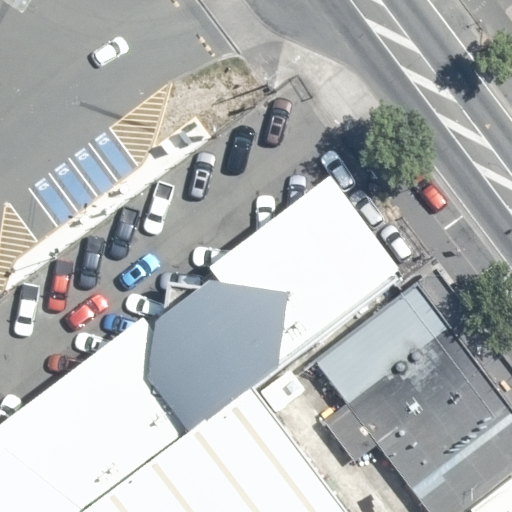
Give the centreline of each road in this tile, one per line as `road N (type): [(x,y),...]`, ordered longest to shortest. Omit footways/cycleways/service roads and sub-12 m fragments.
road 1 (secondary): [(511,240),(325,0)]
road 2 (secondary): [(407,0),(511,141)]
